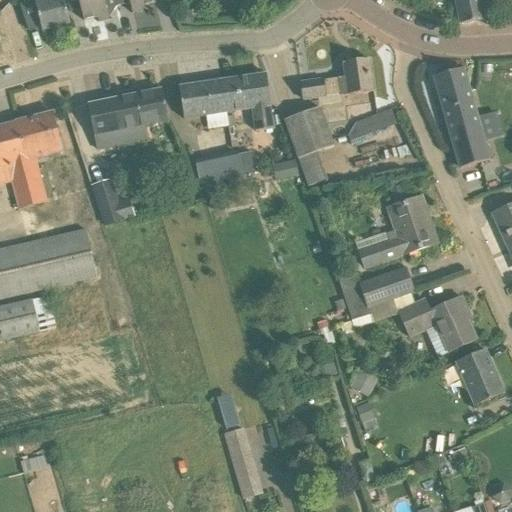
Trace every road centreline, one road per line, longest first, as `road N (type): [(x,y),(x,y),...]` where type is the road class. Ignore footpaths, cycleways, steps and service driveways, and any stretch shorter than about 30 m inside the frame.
road 1 (residential): [(0,83),(112,54),(259,43),(325,0)]
road 2 (residential): [(511,326),(412,106),(408,72),(420,43)]
